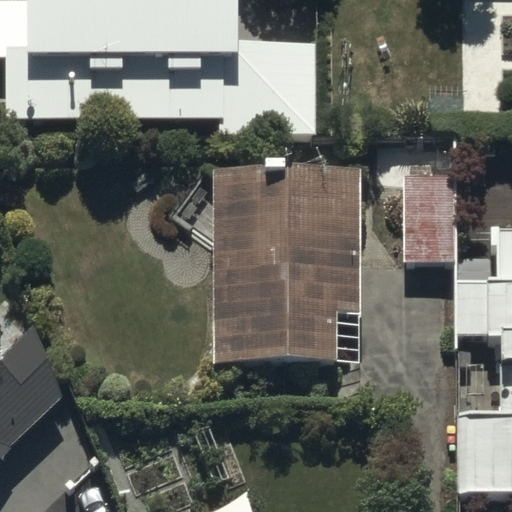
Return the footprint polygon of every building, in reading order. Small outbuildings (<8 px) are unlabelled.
[(0,146),(16,146),(16,133),(80,133),(80,118),(106,118),(106,133),(222,133),(222,147),(315,147),(315,55),(234,54),(234,2),(24,2),(25,10),(0,9),(0,146)] [(360,182),(212,185),(213,377),(361,377),(360,182)] [(453,187),(403,188),(404,272),(454,272),(453,187)] [(455,424),(457,503),(511,503),(511,241),(490,241),(490,261),(496,260),(496,292),(455,292),(454,347),(486,347),(486,351),(500,351),(499,424),(455,424)] [(0,511),(0,466),(62,408),(33,342),(0,373),(0,309),(0,308),(0,511)]
